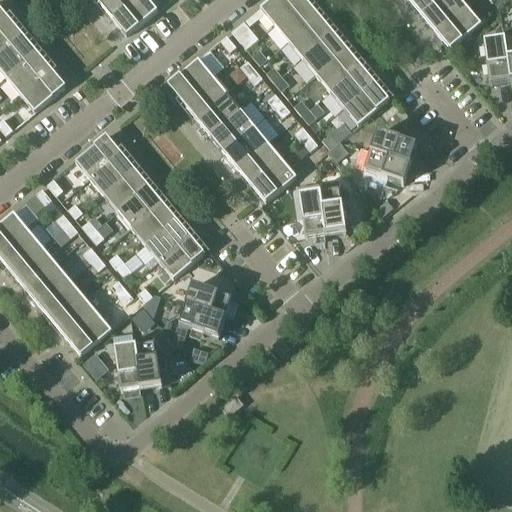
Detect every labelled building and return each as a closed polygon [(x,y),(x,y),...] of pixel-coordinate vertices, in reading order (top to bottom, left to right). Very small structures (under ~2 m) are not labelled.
[(139,0),(105,0),(98,6),(112,23),(139,0)] [(126,40),(157,15),(144,0),(139,0),(112,23),(126,40)] [(274,0),(259,13),(243,26),(247,31),(263,18),(273,30),(304,5),(300,0),(274,0)] [(444,0),(411,0),(407,3),(421,20),(444,0)] [(466,11),(456,0),(444,0),(421,20),(435,36),(466,11)] [(318,21),(304,5),(273,30),(287,47),(318,21)] [(435,36),(449,54),(480,28),(466,11),(435,36)] [(0,31),(9,24),(0,13),(0,31)] [(332,38),(318,21),(287,47),(301,63),(332,38)] [(0,59),(23,41),(9,24),(0,31),(0,59)] [(247,31),(243,26),(230,37),(245,54),(257,44),(247,31)] [(511,31),(501,33),(503,45),(509,87),(511,86),(511,31)] [(346,55),(332,38),(301,63),(315,80),(346,55)] [(219,46),(228,58),(235,52),(226,40),(219,46)] [(36,57),(23,41),(0,59),(0,76),(6,83),(36,57)] [(509,87),(503,45),(483,48),(489,90),(509,87)] [(251,61),(259,71),(266,64),(259,55),(251,61)] [(360,71),(346,55),(315,80),(329,97),(360,71)] [(50,74),(36,57),(6,83),(19,99),(50,74)] [(212,81),(197,64),(167,89),(181,107),(212,81)] [(254,74),(247,65),(239,72),(246,81),(254,74)] [(373,88),(360,71),(329,97),(343,113),(373,88)] [(280,81),(273,72),(265,78),(273,87),(280,81)] [(34,117),(65,91),(50,74),(19,99),(34,117)] [(262,83),(254,74),(246,81),(254,90),(262,83)] [(226,98),(212,81),(181,107),(195,123),(226,98)] [(273,87),(280,96),(288,90),(280,81),(273,87)] [(343,113),(357,131),(388,105),(373,88),(343,113)] [(239,115),(226,98),(195,123),(209,140),(239,115)] [(282,108),(274,99),(266,105),(274,114),(282,108)] [(308,114),(300,105),(293,111),(300,120),(308,114)] [(289,117),(282,108),(274,114),(281,123),(289,117)] [(300,120),(308,129),(315,123),(308,114),(300,120)] [(253,131),(239,115),(209,140),(223,157),(253,131)] [(12,135),(3,123),(0,125),(0,134),(5,141),(12,135)] [(267,148),(253,131),(223,157),(236,173),(267,148)] [(309,141),(302,132),(294,138),(301,147),(309,141)] [(409,170),(416,150),(376,137),(369,156),(409,170)] [(321,145),(329,154),(336,148),(329,139),(321,145)] [(120,158),(105,141),(75,166),(89,184),(120,158)] [(317,150),(309,141),(301,147),(309,156),(317,150)] [(281,164),(267,148),(236,173),(250,190),(281,164)] [(409,170),(369,156),(363,176),(402,189),(409,170)] [(134,175),(120,158),(89,184),(103,200),(134,175)] [(265,207),(295,182),(281,164),(250,190),(265,207)] [(147,191),(134,175),(103,200),(117,217),(147,191)] [(53,184),(46,190),(56,201),(62,196),(53,184)] [(317,188),(298,191),(299,201),(298,201),(304,243),(325,240),(319,198),(317,188)] [(161,208),(147,191),(117,217),(131,233),(161,208)] [(34,199),(44,211),(51,205),(41,194),(34,199)] [(325,240),(345,237),(339,195),(319,198),(325,240)] [(75,224),(82,217),(75,208),(67,215),(75,224)] [(175,224),(161,208),(131,233),(144,250),(175,224)] [(0,257),(28,235),(13,217),(0,228),(0,257)] [(70,228),(62,219),(54,225),(62,234),(70,228)] [(189,241),(175,224),(144,250),(158,266),(189,241)] [(96,234),(89,225),(81,231),(88,240),(96,234)] [(28,235),(0,257),(0,264),(11,277),(41,251),(50,244),(36,228),(28,235)] [(77,237),(70,228),(62,234),(69,243),(77,237)] [(96,249),(104,243),(96,234),(88,240),(96,249)] [(203,258),(189,241),(158,266),(173,284),(203,258)] [(55,268),(41,251),(11,277),(24,294),(55,268)] [(97,261),(90,252),(82,258),(89,267),(97,261)] [(124,267),(116,258),(108,264),(116,274),(124,267)] [(105,270),(97,261),(89,267),(97,276),(105,270)] [(123,283),(131,276),(124,267),(116,274),(123,283)] [(69,285),(55,268),(24,294),(38,310),(69,285)] [(83,301),(69,285),(38,310),(52,327),(83,301)] [(125,294),(117,285),(110,292),(117,301),(125,294)] [(224,323),(231,304),(191,290),(185,310),(224,323)] [(144,308),(152,301),(144,292),(137,299),(144,308)] [(132,303),(125,294),(117,301),(125,310),(132,303)] [(96,318),(83,301),(52,327),(66,343),(96,318)] [(224,323),(185,310),(178,329),(218,343),(224,323)] [(80,361),(111,335),(96,318),(66,343),(80,361)] [(272,349),(280,359),(288,352),(280,343),(272,349)] [(140,393),(160,390),(154,349),(134,352),(140,393)] [(140,393),(134,352),(114,355),(120,396),(140,393)] [(228,422),(243,409),(235,400),(220,412),(228,422)]
